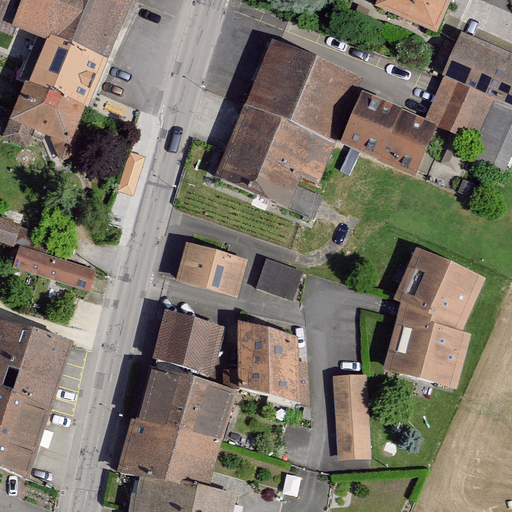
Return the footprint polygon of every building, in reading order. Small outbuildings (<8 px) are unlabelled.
[(42,43),(105,68),(131,0),(0,0),(0,36),(11,41),(14,32),(42,43)] [(379,0),(375,10),(437,36),(451,0),(379,0)] [(511,58),(461,37),(444,78),(511,105),(511,58)] [(105,68),(42,43),(23,91),(87,116),(105,68)] [(245,113),(333,149),(361,80),(272,45),(245,113)] [(511,153),(511,105),(444,78),(425,122),(436,127),(475,143),(466,164),(501,179),(511,153)] [(33,139),(51,146),(60,168),(87,158),(79,136),(87,116),(23,91),(2,145),(26,155),(33,139)] [(425,122),(362,96),(341,146),(415,177),(436,127),(425,122)] [(333,149),(245,113),(218,181),(312,219),(321,198),(297,189),(302,175),(323,184),(336,150),(333,149)] [(22,226),(0,218),(0,244),(14,249),(22,226)] [(99,272),(21,246),(13,268),(92,293),(99,272)] [(249,271),(190,254),(182,282),(241,299),(249,271)] [(399,310),(406,313),(391,377),(457,393),(469,345),(465,344),(489,286),(422,257),(399,310)] [(302,277),(269,266),(261,292),(293,303),(302,277)] [(155,370),(196,382),(199,374),(214,377),(227,330),(167,315),(155,370)] [(74,344),(0,320),(0,396),(51,413),(74,344)] [(300,339),(244,325),(246,391),(302,406),(300,339)] [(196,382),(155,370),(142,425),(224,445),(240,395),(196,382)] [(377,463),(372,378),(364,378),(369,463),(377,463)] [(51,413),(0,396),(0,471),(28,481),(51,413)] [(142,425),(134,423),(119,478),(146,483),(211,495),(224,445),(142,425)] [(211,495),(146,483),(139,511),(231,511),(234,500),(211,495)]
